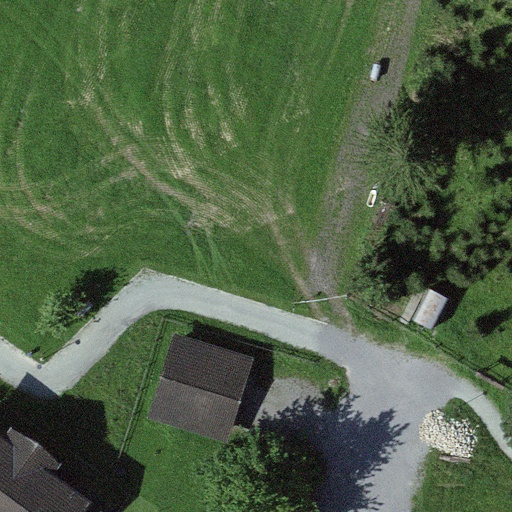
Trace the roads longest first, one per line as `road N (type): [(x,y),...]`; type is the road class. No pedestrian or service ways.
road 1 (track): [(0,362),(40,392),(156,283),(428,375)]
road 2 (track): [(392,511),(428,375)]
